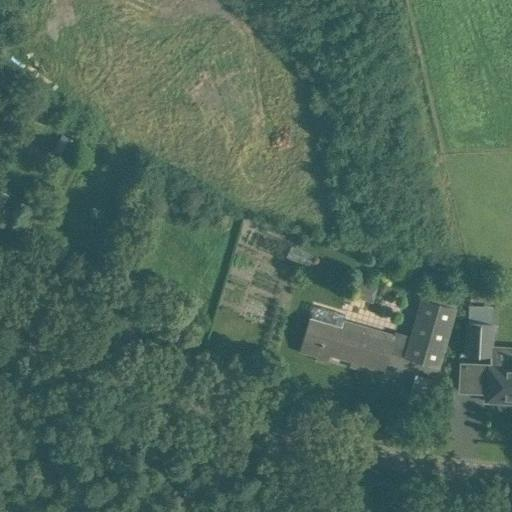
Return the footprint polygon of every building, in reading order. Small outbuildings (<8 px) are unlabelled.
[(39,98),(30,115),(45,124),(55,107),(39,98)] [(78,143),(63,135),(52,158),(66,165),(78,143)] [(0,189),(0,211),(9,194),(0,189)] [(290,246),(285,256),(307,266),(312,255),(290,246)] [(421,299),(404,357),(439,367),(459,300),(451,298),(448,307),(421,299)] [(314,306),(307,332),(301,351),(317,356),(316,359),(326,362),(329,354),(352,361),(351,366),(383,375),(394,337),(362,327),(360,332),(341,326),(344,314),(314,306)] [(465,355),(490,357),(492,323),(467,322),(465,355)] [(480,391),(485,391),(485,401),(511,402),(511,366),(487,365),(486,371),(481,371),(480,391)]
